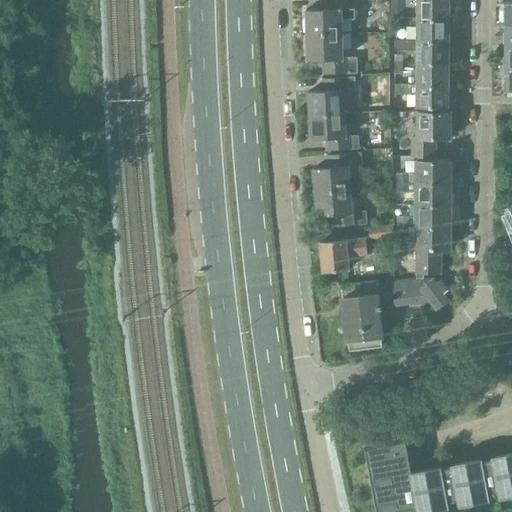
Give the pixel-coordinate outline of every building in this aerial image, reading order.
[(306,9),(307,35),(342,34),(342,19),(355,19),(354,0),(321,0),(321,9),(306,9)] [(417,6),(417,19),(449,19),(449,0),(412,0),(412,6),(417,6)] [(417,19),(417,41),(449,41),(449,19),(417,19)] [(342,34),(307,35),(308,60),(323,60),(323,74),(357,73),(356,58),(343,58),(342,34)] [(417,51),(417,63),(449,63),(449,41),(417,41),(395,41),(395,48),(398,51),(417,51)] [(417,63),(417,85),(449,85),(449,63),(417,63)] [(308,91),(310,115),(345,113),(344,99),(348,99),(348,89),(355,89),(355,76),(323,78),(323,90),(308,91)] [(449,85),(417,85),(417,86),(394,85),(394,95),(416,95),(416,108),(448,108),(449,85)] [(450,138),(450,112),(417,111),(417,137),(412,137),(412,156),(435,156),(435,138),(450,138)] [(345,113),(310,115),(311,139),(326,138),(327,150),(359,148),(358,135),(346,136),(345,113)] [(313,168),(315,192),(350,189),(349,166),(362,165),(361,152),(327,155),(328,167),(313,168)] [(417,159),(417,182),(450,183),(450,160),(417,159)] [(397,173),(397,181),(409,181),(409,173),(397,173)] [(409,181),(397,181),(397,192),(409,191),(409,181)] [(417,182),(417,204),(450,205),(450,183),(417,182)] [(350,189),(315,192),(317,215),(332,214),(333,226),(367,224),(366,211),(352,212),(350,189)] [(417,204),(417,226),(450,226),(450,205),(417,204)] [(378,215),(378,226),(392,225),(393,224),(393,213),(378,215)] [(397,217),(397,226),(410,226),(409,217),(397,217)] [(392,225),(378,226),(368,228),(370,239),(393,235),(392,225)] [(410,226),(397,226),(398,235),(417,236),(416,273),(440,274),(441,249),(449,249),(450,226),(417,226),(409,226),(410,226)] [(320,241),(323,271),(349,269),(348,256),(367,254),(366,238),(346,240),(346,239),(320,241)] [(343,297),(348,340),(359,339),(361,349),(382,346),(378,310),(382,309),(382,307),(431,301),(437,309),(448,300),(443,294),(448,290),(441,280),(436,284),(432,279),(408,279),(379,283),(380,294),(376,294),(376,293),(343,297)] [(511,453),(493,457),(492,455),(491,456),(492,459),(482,460),(482,458),(480,458),(481,459),(452,465),(452,463),(451,463),(451,467),(441,468),(441,465),(440,466),(440,467),(411,473),(404,436),(364,444),(377,511),(391,511),(417,507),(418,511),(419,511),(448,506),(448,507),(449,507),(448,501),(458,499),(459,505),(460,505),(460,504),(488,498),(489,499),(490,499),(489,493),(498,491),(499,497),(501,497),(500,496),(511,493),(511,453)]
